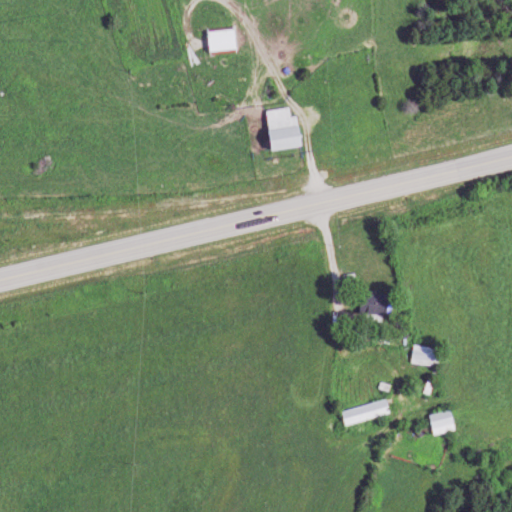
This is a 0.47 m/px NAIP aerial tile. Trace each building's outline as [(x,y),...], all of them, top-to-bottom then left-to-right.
[(203,53),(234,53),(234,28),(203,28),(203,53)] [(297,147),(293,117),(284,118),(283,109),(258,113),(263,152),(297,147)] [(317,174),(318,164),(306,164),(305,174),(317,174)] [(383,305),(354,301),(352,319),(381,323),(383,305)] [(407,363),(435,365),(436,348),(407,346),(407,363)] [(339,426),(386,414),(382,399),(335,411),(339,426)] [(422,416),(429,436),(453,428),(446,408),(422,416)]
